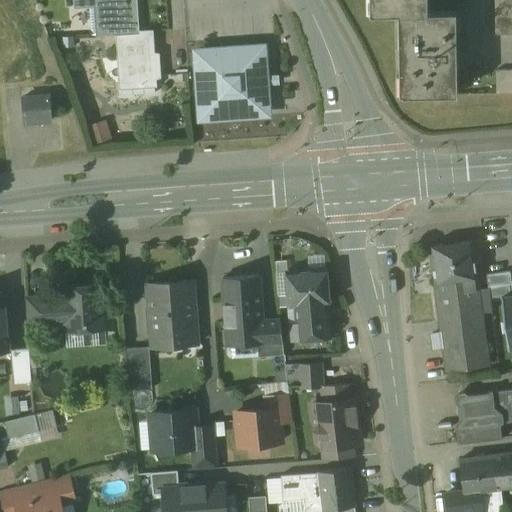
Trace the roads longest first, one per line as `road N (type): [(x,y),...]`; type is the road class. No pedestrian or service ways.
road 1 (secondary): [(366,182),(0,211)]
road 2 (residential): [(406,511),(366,182)]
road 3 (residential): [(366,182),(362,149),(303,0)]
road 4 (secondary): [(511,171),(366,182)]
